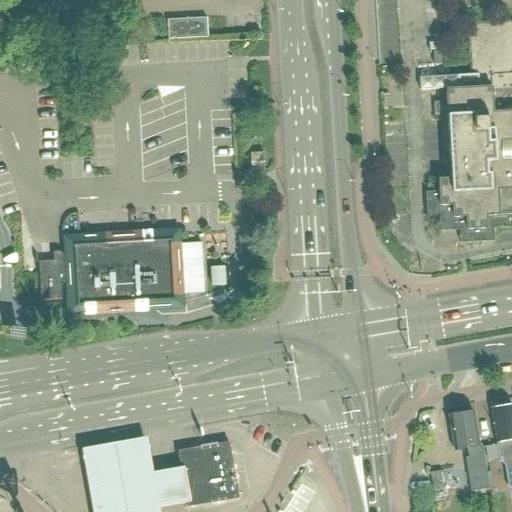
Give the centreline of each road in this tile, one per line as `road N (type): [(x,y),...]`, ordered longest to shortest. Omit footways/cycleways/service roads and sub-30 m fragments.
road 1 (secondary): [(0,440),(343,382)]
road 2 (tertiary): [(295,0),(320,338)]
road 3 (tertiary): [(356,333),(328,0)]
road 4 (secondary): [(320,338),(40,382)]
road 5 (secondary): [(343,382),(511,351)]
road 6 (secondary): [(511,305),(356,333)]
road 7 (tertiary): [(365,511),(343,382)]
